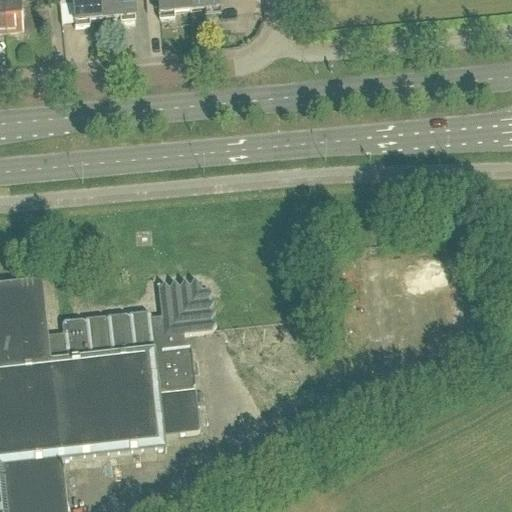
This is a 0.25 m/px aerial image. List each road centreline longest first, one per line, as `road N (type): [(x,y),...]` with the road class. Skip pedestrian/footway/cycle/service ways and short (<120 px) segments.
road 1 (secondary): [(0,173),(511,128)]
road 2 (secondary): [(511,82),(0,126)]
road 3 (residential): [(275,0),(276,46),(247,68),(0,91)]
